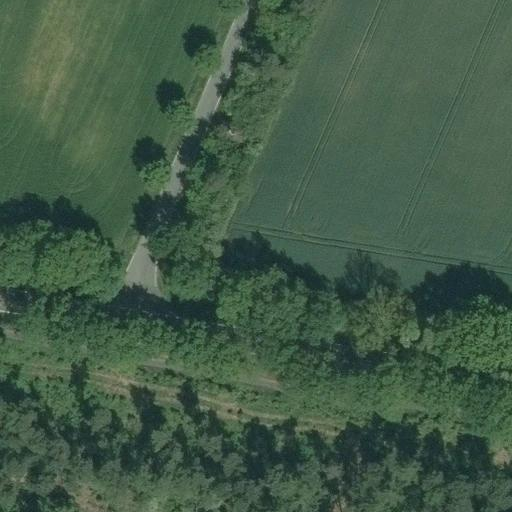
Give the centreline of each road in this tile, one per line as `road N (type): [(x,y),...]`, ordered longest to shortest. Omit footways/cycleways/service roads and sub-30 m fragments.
road 1 (secondary): [(511,387),(129,323)]
road 2 (residential): [(251,0),(146,251),(129,323)]
road 3 (secondary): [(129,323),(0,302)]
